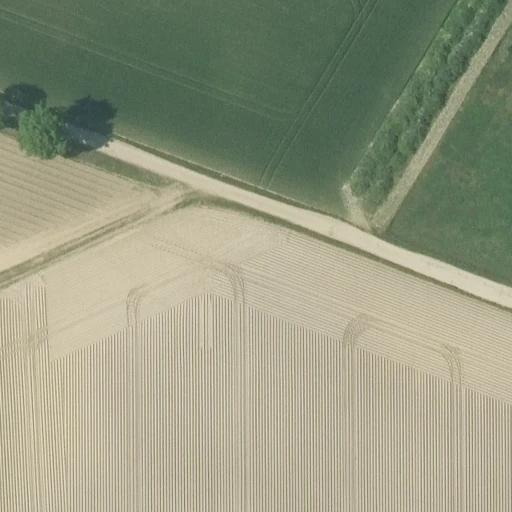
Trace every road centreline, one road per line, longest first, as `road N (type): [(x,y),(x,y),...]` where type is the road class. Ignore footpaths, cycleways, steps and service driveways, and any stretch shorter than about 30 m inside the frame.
road 1 (track): [(0,105),(511,294)]
road 2 (track): [(0,271),(202,180)]
